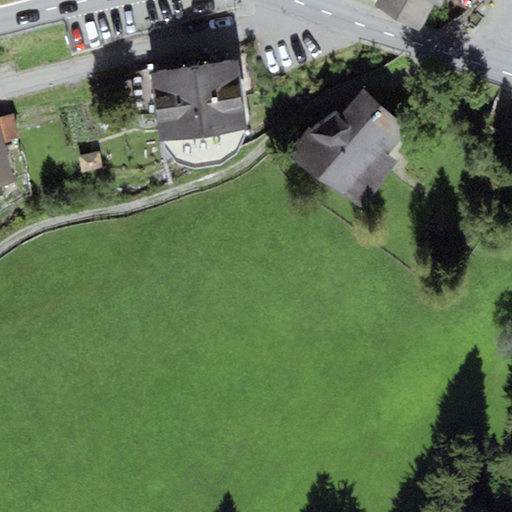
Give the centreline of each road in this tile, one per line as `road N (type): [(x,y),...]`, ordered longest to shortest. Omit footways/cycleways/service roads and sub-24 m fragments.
road 1 (track): [(449,53),(407,74),(338,90),(252,159),(175,199),(53,222),(0,248)]
road 2 (residential): [(302,3),(0,89)]
road 3 (secondary): [(302,3),(480,64)]
